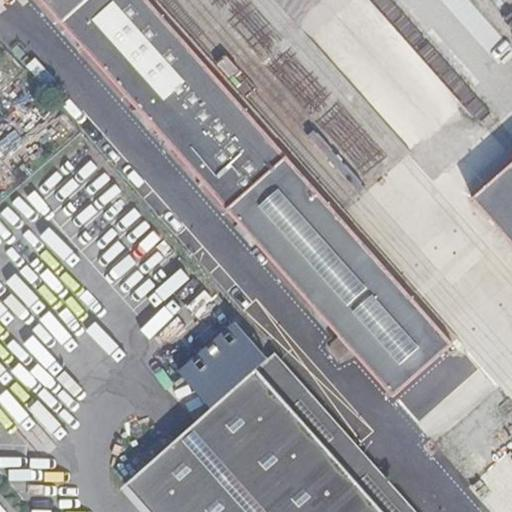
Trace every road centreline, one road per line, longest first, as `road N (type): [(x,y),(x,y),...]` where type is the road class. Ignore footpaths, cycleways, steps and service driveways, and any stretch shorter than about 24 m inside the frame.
road 1 (unknown): [(59,443),(99,392),(108,362),(93,316),(3,217)]
road 2 (unknown): [(116,511),(0,373)]
